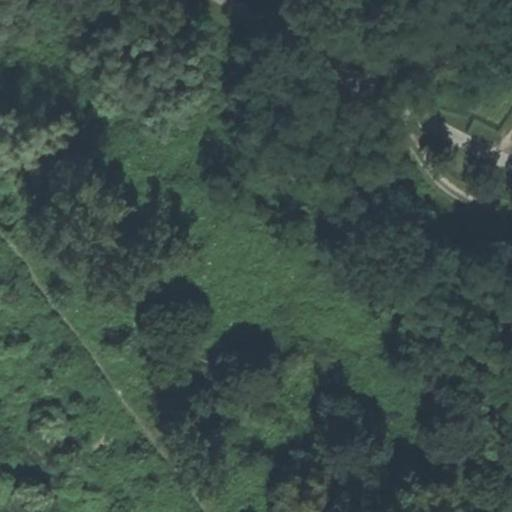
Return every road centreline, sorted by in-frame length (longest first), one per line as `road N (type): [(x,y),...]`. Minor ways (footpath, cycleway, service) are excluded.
road 1 (track): [(0,231),(207,511)]
road 2 (track): [(411,114),(413,148),(424,166),(467,199),(511,219)]
